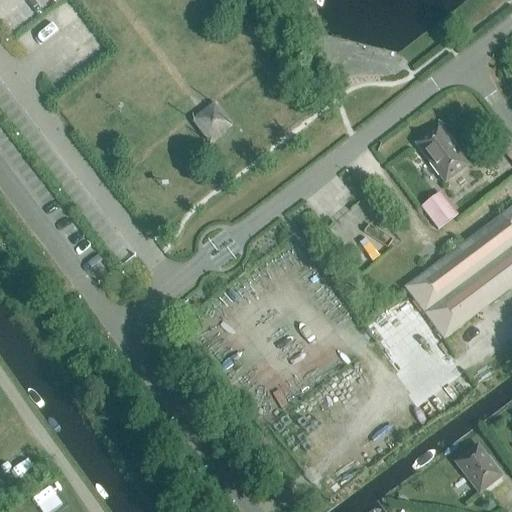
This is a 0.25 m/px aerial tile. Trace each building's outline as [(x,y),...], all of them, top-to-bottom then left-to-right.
[(232,127),(215,105),(193,122),(210,144),(232,127)] [(438,128),(416,145),(445,184),(467,167),(438,128)] [(458,215),(441,193),(421,208),(438,231),(458,215)] [(511,209),(405,291),(436,332),(444,342),(464,327),(511,289),(511,209)] [(479,494),(501,478),(478,447),(456,464),(479,494)]
